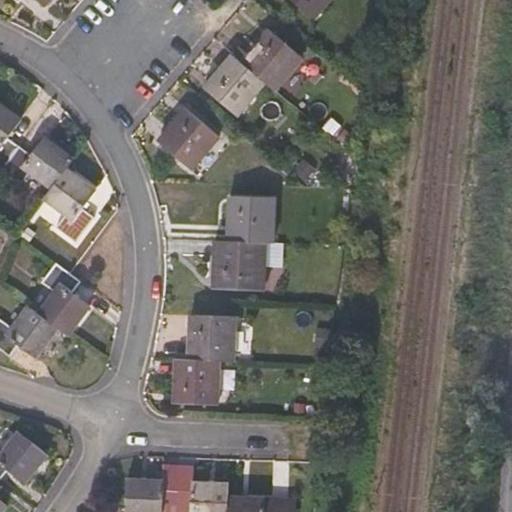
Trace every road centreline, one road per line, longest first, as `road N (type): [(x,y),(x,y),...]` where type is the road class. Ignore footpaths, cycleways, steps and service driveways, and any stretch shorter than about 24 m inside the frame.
road 1 (unclassified): [(115,424),(151,302),(143,201),(113,129),(89,101)]
road 2 (residential): [(115,424),(270,441)]
road 3 (residential): [(89,101),(170,0)]
road 4 (residential): [(0,385),(115,424)]
